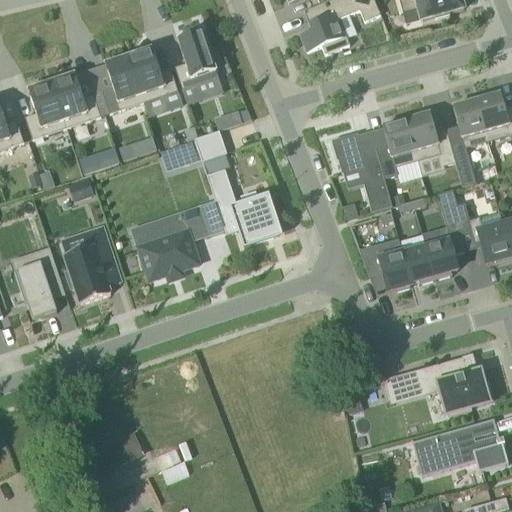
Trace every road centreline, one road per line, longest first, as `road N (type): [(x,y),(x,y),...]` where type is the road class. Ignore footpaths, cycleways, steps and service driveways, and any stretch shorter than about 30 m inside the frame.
road 1 (residential): [(0,388),(337,271)]
road 2 (residential): [(283,107),(511,38)]
road 3 (residential): [(337,271),(373,339),(397,342),(509,313)]
road 4 (residential): [(337,271),(283,107)]
